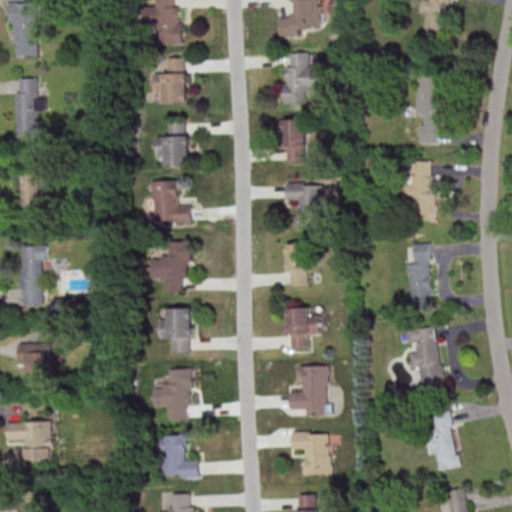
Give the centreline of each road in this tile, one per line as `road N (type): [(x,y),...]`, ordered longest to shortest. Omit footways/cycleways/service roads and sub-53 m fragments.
road 1 (residential): [(253,511),(235,0)]
road 2 (residential): [(511,414),(493,304),(491,235),(495,129),(511,25)]
